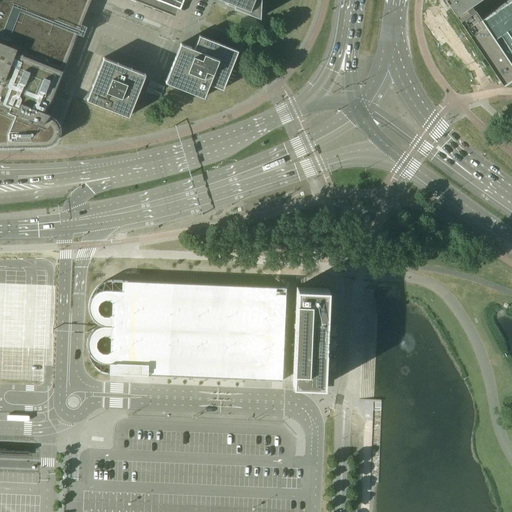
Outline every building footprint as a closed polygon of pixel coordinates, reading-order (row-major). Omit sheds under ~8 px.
[(0,0),(0,142),(16,143),(16,145),(16,146),(17,145),(29,145),(30,145),(43,145),(44,145),(48,144),(50,143),(51,143),(52,143),(52,142),(55,139),(57,136),(57,135),(58,132),(58,128),(58,127),(56,123),(54,120),(53,120),(48,115),(50,113),(46,112),(51,99),(54,91),(89,0),(135,0),(179,16),(182,7),(184,0),(0,0)] [(224,0),(229,2),(227,5),(260,18),(260,0),(224,0)] [(511,0),(444,0),(446,2),(448,5),(455,15),(464,29),(495,75),(498,79),(500,82),(501,83),(502,85),(511,78),(511,65),(480,18),(471,4),(477,0),(511,0)] [(511,65),(511,0),(506,0),(480,18),(511,65)] [(191,48),(188,46),(180,43),(165,82),(204,97),(208,86),(207,86),(208,84),(222,89),(238,51),(199,35),(193,50),(191,49),(191,48)] [(129,116),(140,88),(145,74),(103,57),(87,100),(129,116)] [(96,329),(94,330),(92,332),(90,334),(89,337),(88,339),(87,342),(87,345),(87,347),(88,350),(89,353),(90,355),(92,357),(94,359),(96,360),(99,362),(101,362),(104,363),(109,363),(109,373),(110,373),(147,375),(243,379),(258,379),(272,380),(281,380),(285,294),(285,288),(279,287),(276,287),(122,281),(121,291),(112,290),(107,290),(104,290),(102,291),(99,292),(97,293),(94,295),(93,297),(91,299),(90,301),(89,304),(88,307),(88,309),(89,312),(90,315),(91,318),(93,320),(95,322),(96,323),(97,324),(99,325),(100,325),(102,326),(102,327),(99,328),(96,329)] [(296,288),(292,384),(293,384),(308,385),(316,385),(323,386),(324,386),(327,296),(328,289),(296,287),(296,288)]
